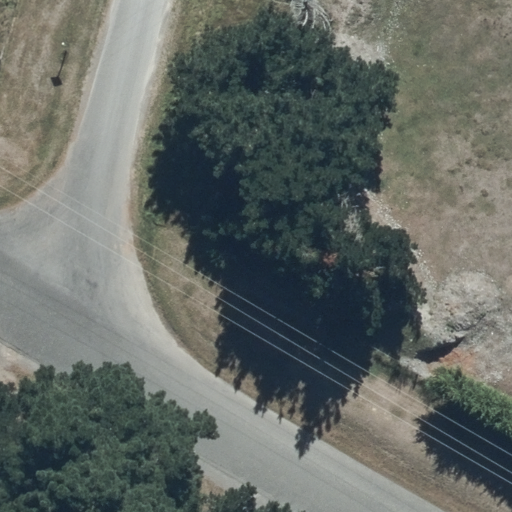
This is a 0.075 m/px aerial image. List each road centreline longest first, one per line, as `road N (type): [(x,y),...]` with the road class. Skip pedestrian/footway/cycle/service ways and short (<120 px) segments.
road 1 (unclassified): [(28,325),(353,511)]
road 2 (unclassified): [(28,325),(87,204),(140,0)]
